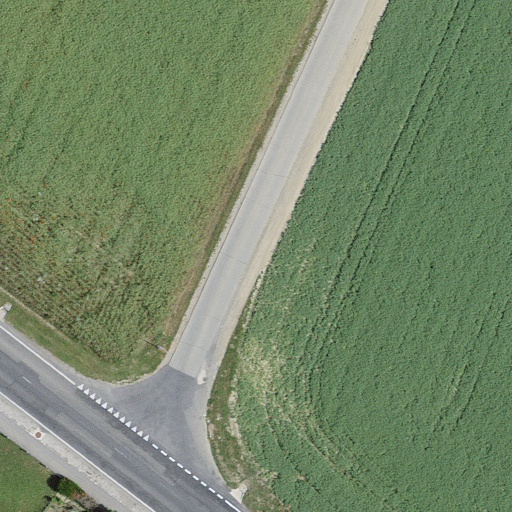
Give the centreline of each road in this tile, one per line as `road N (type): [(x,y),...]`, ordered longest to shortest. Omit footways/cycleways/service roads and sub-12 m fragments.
road 1 (unclassified): [(357,0),(193,360),(134,466)]
road 2 (tertiary): [(0,359),(134,466)]
